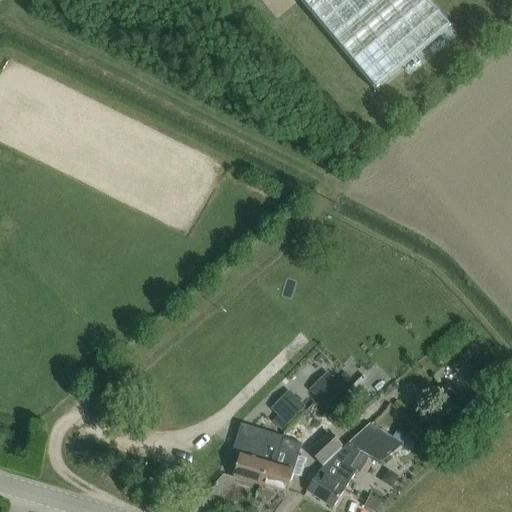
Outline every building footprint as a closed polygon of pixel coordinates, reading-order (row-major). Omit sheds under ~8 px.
[(300,0),(375,89),(450,27),(428,0),(300,0)] [(480,0),(490,12),(505,0),(480,0)] [(344,348),(360,336),(354,328),(338,340),(344,348)] [(304,352),(316,360),(323,350),(311,341),(304,352)] [(302,372),(284,392),(302,406),(319,386),(302,372)] [(288,397),(285,389),(275,392),(273,386),(256,392),(261,407),(288,397)] [(359,386),(350,394),(358,408),(369,397),(359,386)] [(380,462),(394,448),(401,442),(385,432),(370,423),(318,472),(306,490),(332,508),(357,470),(351,467),(362,451),(380,462)] [(270,447),(273,435),(254,430),(250,441),(244,439),(238,458),(232,477),(259,485),(265,463),(273,465),(277,449),(270,447)] [(321,466),(327,459),(341,446),(327,432),(307,451),(321,466)] [(203,464),(225,445),(214,433),(192,452),(203,464)] [(292,474),(301,444),(281,438),(277,449),(273,465),(265,463),(259,485),(286,494),(292,474)]
